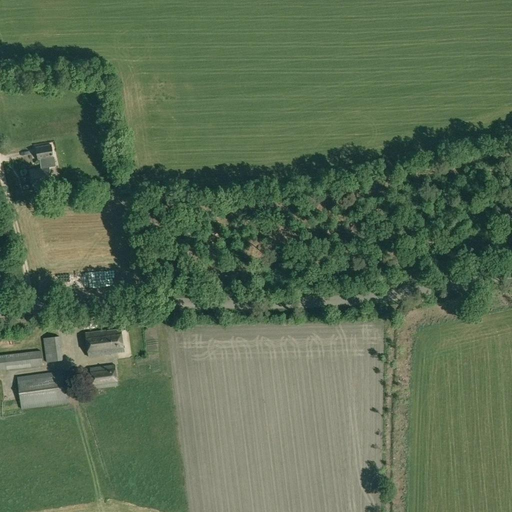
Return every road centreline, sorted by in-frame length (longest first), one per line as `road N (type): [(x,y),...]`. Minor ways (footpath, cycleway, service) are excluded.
road 1 (unclassified): [(0,313),(359,300),(511,272)]
road 2 (track): [(35,310),(0,165)]
